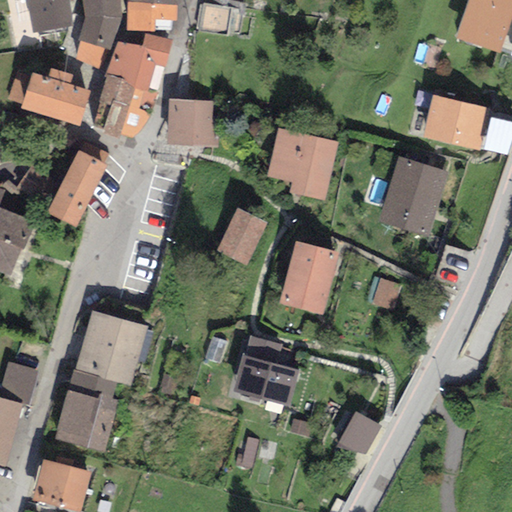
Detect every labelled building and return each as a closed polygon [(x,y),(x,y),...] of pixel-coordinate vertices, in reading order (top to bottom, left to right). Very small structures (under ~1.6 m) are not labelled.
[(66,0),(34,0),(25,2),(32,39),(73,31),(66,0)] [(116,0),(80,0),(84,27),(80,46),(76,64),(103,73),(110,55),(120,22),(116,0)] [(177,0),(126,0),(126,37),(145,39),(154,39),(154,26),(175,26),(177,0)] [(511,17),(511,0),(468,0),(453,43),(497,59),(511,17)] [(117,48),(106,80),(123,86),(133,94),(142,96),(146,96),(154,69),(165,72),(171,44),(154,39),(145,39),(141,53),(117,48)] [(48,84),(32,80),(21,114),(79,132),(89,96),(69,90),(71,79),(51,74),(48,84)] [(123,86),(106,80),(98,109),(110,113),(102,140),(119,144),(120,138),(127,138),(134,137),(141,132),(147,123),(151,114),(140,110),(142,96),(133,94),(123,86)] [(483,115),(435,105),(427,142),(475,152),(483,115)] [(214,107),(172,107),(172,147),(214,146),(214,107)] [(511,153),(511,146),(511,118),(493,114),(486,148),(511,153)] [(334,148),(280,136),(271,179),(296,184),(294,195),(323,201),(334,148)] [(105,158),(85,148),(51,217),(75,229),(103,171),(99,169),(105,158)] [(442,178),(401,166),(385,221),(426,234),(442,178)] [(49,181),(32,171),(21,189),(38,200),(49,181)] [(0,202),(3,195),(0,194),(0,273),(8,276),(27,226),(0,216),(0,202)] [(263,229),(238,217),(220,253),(246,265),(263,229)] [(335,260),(297,251),(283,306),(320,316),(335,260)] [(382,281),(375,305),(394,311),(401,287),(382,281)] [(143,331),(92,317),(58,441),(103,453),(116,403),(106,401),(112,380),(128,384),(143,331)] [(277,350),(251,343),(238,395),(286,408),(294,376),(272,370),(277,350)] [(36,374),(9,367),(0,400),(0,405),(19,411),(25,412),(36,374)] [(0,405),(0,466),(3,467),(19,411),(0,405)] [(341,443),(369,455),(383,421),(356,409),(341,443)] [(76,511),(87,472),(39,460),(28,501),(71,511),(76,511)]
